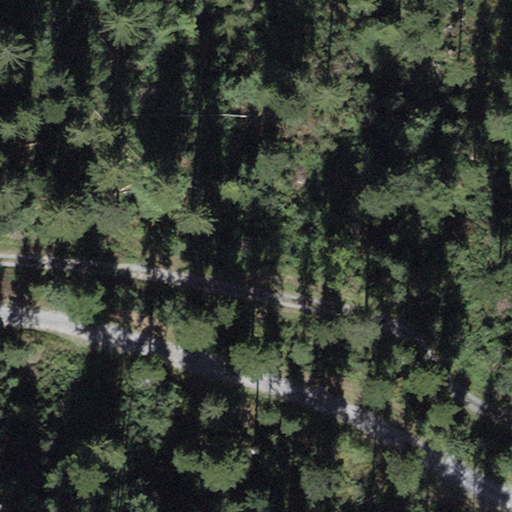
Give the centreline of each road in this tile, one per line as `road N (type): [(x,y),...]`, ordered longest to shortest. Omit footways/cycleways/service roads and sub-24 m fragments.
road 1 (track): [(511,410),(455,394),(405,330),(356,315),(0,254)]
road 2 (track): [(0,311),(172,345),(303,394),(511,492)]
